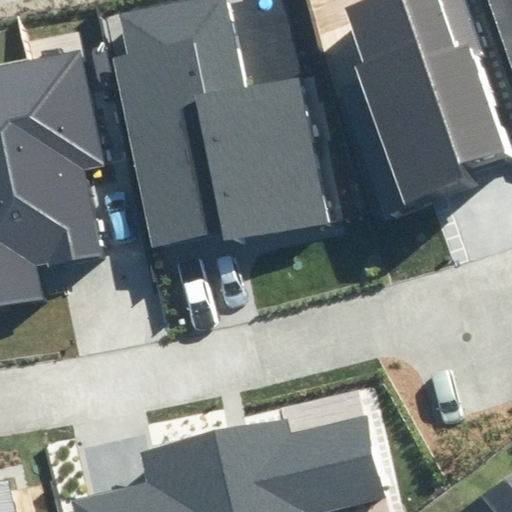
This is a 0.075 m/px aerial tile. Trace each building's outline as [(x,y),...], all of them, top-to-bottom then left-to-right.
[(222,0),(212,0),(107,22),(156,253),(331,216),(302,78),(242,91),(222,0)] [(365,59),(352,63),(402,207),(473,183),(467,164),(502,152),(449,0),(397,0),(350,16),(365,59)] [(511,0),(489,0),(511,64),(511,0)] [(81,43),(0,59),(0,309),(46,300),(39,267),(105,254),(86,163),(106,160),(81,43)] [(309,511),(383,496),(366,416),(298,431),(295,417),(142,450),(148,480),(72,496),(75,511),(309,511)] [(0,511),(13,511),(5,480),(0,481),(0,511)] [(511,511),(511,503),(497,484),(460,511),(511,511)]
